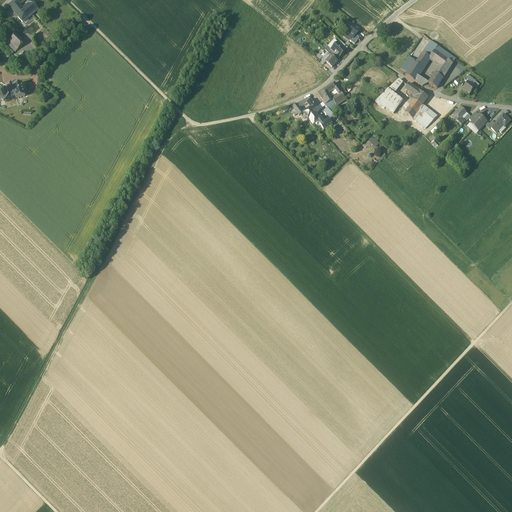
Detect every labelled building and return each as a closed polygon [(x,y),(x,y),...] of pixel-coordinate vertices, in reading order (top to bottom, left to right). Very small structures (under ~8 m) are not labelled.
[(21,0),(16,0),(9,7),(18,17),(20,14),(18,11),(21,9),(18,5),(22,1),(21,0)] [(21,9),(18,11),(20,14),(18,17),(23,23),(39,10),(30,0),(25,0),(28,3),(21,9)] [(353,24),(346,34),(352,38),(353,39),(355,35),(360,30),(353,24)] [(359,38),(355,35),(353,39),(352,38),(350,41),(355,45),(359,38)] [(24,44),(15,36),(8,43),(16,52),(18,50),(24,44)] [(416,63),(414,62),(407,73),(406,76),(413,80),(413,81),(423,87),(428,84),(428,83),(420,78),(419,78),(417,77),(429,58),(443,68),(438,76),(443,79),(455,59),(430,41),(416,63)] [(332,50),(331,50),(337,56),(339,58),(346,51),(338,43),(332,50)] [(337,56),(331,50),(332,50),(329,47),(325,51),(331,56),(334,59),(337,56)] [(334,59),(331,56),(325,62),(332,68),(338,62),(334,59)] [(408,58),(401,69),(407,73),(414,62),(408,58)] [(428,83),(428,84),(437,89),(443,79),(438,76),(435,74),(428,83)] [(413,100),(410,104),(404,100),(403,101),(394,95),(403,83),(399,80),(375,102),(384,109),(385,108),(393,114),(399,106),(405,111),(403,113),(426,129),(438,117),(423,106),(422,107),(413,100)] [(335,83),(330,86),(332,90),(334,89),(339,96),(332,100),(337,107),(346,100),(335,83)] [(473,87),(467,83),(462,90),(466,93),(466,92),(469,94),(474,88),(473,87)] [(428,98),(409,84),(405,90),(415,97),(413,100),(422,107),(423,106),(428,98)] [(22,85),(13,87),(16,98),(16,100),(25,97),(22,85)] [(327,88),(318,94),(324,104),(328,101),(329,103),(332,101),(327,94),(329,92),(327,88)] [(13,89),(6,91),(6,93),(5,93),(7,98),(8,100),(16,98),(13,89)] [(309,99),(293,108),(294,110),(298,114),(299,116),(303,114),(298,108),(307,104),(310,101),(309,99)] [(332,101),(329,103),(328,101),(324,104),(330,110),(333,109),(337,107),(332,100),(332,101)] [(317,103),(314,105),(313,104),(309,107),(310,108),(315,114),(322,109),(317,103)] [(455,107),(449,114),(451,116),(457,109),(455,107)] [(461,107),(453,114),(455,117),(457,115),(460,118),(466,113),(461,107)] [(310,108),(304,113),(309,119),(315,114),(310,108)] [(335,118),(327,108),(325,111),(330,117),(330,118),(333,120),(334,120),(335,118)] [(470,118),(468,120),(471,122),(477,116),(475,113),(470,118)] [(315,114),(309,119),(313,125),(315,123),(318,121),(319,120),(315,114)] [(457,115),(455,117),(453,114),(451,116),(461,127),(465,123),(462,121),(460,118),(457,115)] [(471,122),(469,124),(474,128),(483,119),(478,115),(471,122)] [(504,115),(498,121),(503,126),(504,128),(510,121),(504,115)] [(342,124),(336,118),(335,118),(334,120),(340,126),(342,124)] [(329,120),(324,123),(321,119),(319,120),(318,121),(319,123),(324,130),(332,125),(329,120)] [(483,119),(474,128),(478,132),(487,123),(483,119)] [(495,125),(491,129),(496,133),(503,126),(498,121),(495,124),(495,125)] [(379,144),(373,138),(370,141),(372,143),(374,145),(376,147),(379,144)]
